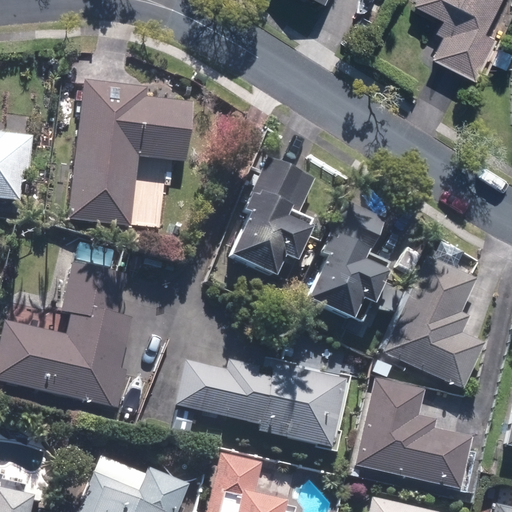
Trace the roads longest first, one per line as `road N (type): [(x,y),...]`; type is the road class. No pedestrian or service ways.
road 1 (residential): [(511,212),(163,5)]
road 2 (residential): [(163,5),(0,10)]
